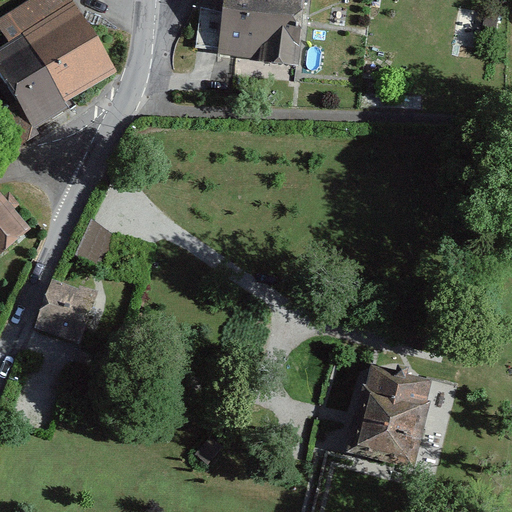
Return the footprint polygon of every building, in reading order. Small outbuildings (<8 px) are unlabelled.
[(74,0),(18,0),(0,9),(0,68),(23,113),(110,69),(74,0)] [(302,0),(216,0),(212,64),(298,70),(302,0)] [(0,188),(0,257),(34,227),(0,188)] [(64,358),(83,290),(46,280),(28,348),(64,358)] [(419,378),(356,365),(338,448),(401,461),(419,378)]
